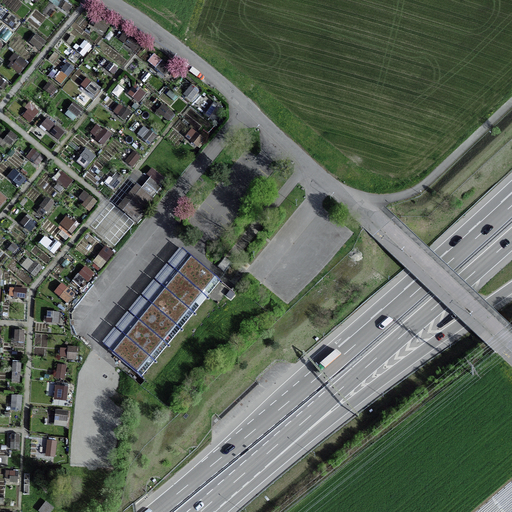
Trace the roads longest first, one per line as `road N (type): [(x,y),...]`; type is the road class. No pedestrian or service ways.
road 1 (residential): [(511,343),(206,69),(106,0)]
road 2 (motorway): [(511,206),(154,511)]
road 3 (motorway): [(256,462),(511,237)]
road 4 (motorway): [(256,462),(511,287)]
road 5 (track): [(511,103),(405,194),(372,199),(335,188)]
